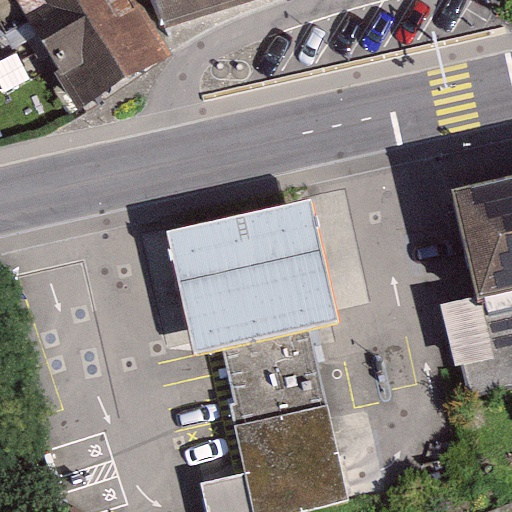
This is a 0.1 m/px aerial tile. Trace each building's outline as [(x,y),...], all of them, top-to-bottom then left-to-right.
[(124,0),(12,0),(80,108),(161,59),(124,0)] [(167,0),(173,18),(231,0),(167,0)] [(511,194),(455,209),(481,315),(511,307),(511,194)] [(315,214),(169,244),(194,366),(340,336),(315,214)] [(312,337),(220,356),(252,511),(317,511),(347,506),(344,483),(312,337)]
